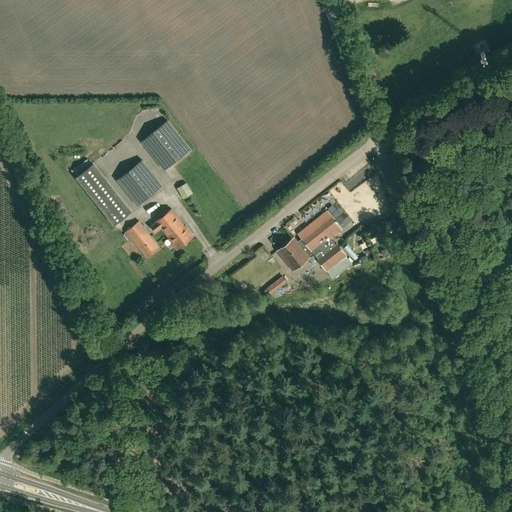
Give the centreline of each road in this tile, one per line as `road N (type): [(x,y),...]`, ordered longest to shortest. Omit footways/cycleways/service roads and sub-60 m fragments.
road 1 (unclassified): [(0,460),(150,319),(376,138),(382,152)]
road 2 (track): [(376,138),(330,11)]
